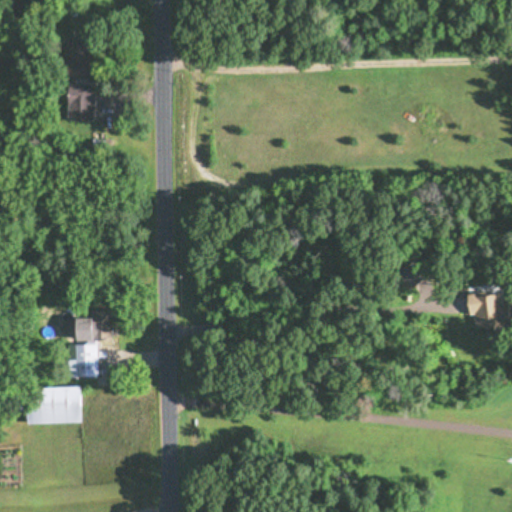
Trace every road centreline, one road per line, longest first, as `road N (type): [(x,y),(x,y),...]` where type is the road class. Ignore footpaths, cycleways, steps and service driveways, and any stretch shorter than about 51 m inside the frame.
road 1 (residential): [(170,511),(162,0)]
road 2 (residential): [(164,85),(511,81)]
